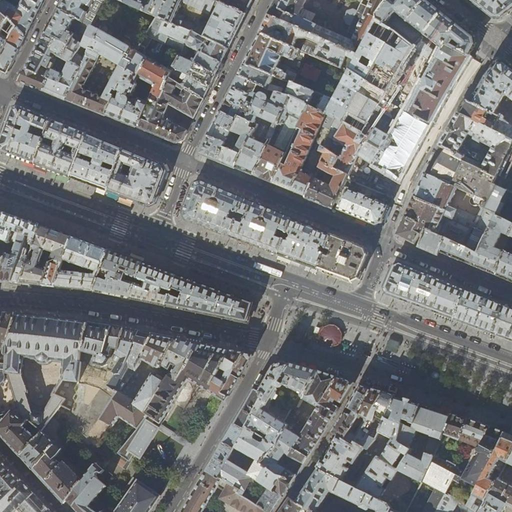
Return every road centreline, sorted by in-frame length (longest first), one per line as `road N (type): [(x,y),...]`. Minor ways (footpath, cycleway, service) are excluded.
road 1 (residential): [(0,299),(269,340)]
road 2 (residential): [(494,37),(410,180),(385,244)]
road 3 (residential): [(362,304),(160,228)]
road 4 (residential): [(186,161),(385,244)]
road 5 (residential): [(269,340),(168,511)]
road 6 (residential): [(6,88),(186,161)]
road 7 (residential): [(267,0),(186,161)]
road 8 (residential): [(160,228),(0,169)]
road 9 (residential): [(511,359),(362,304)]
road 10 (residential): [(362,304),(359,313),(286,287),(269,340)]
road 11 (residential): [(385,244),(511,294)]
